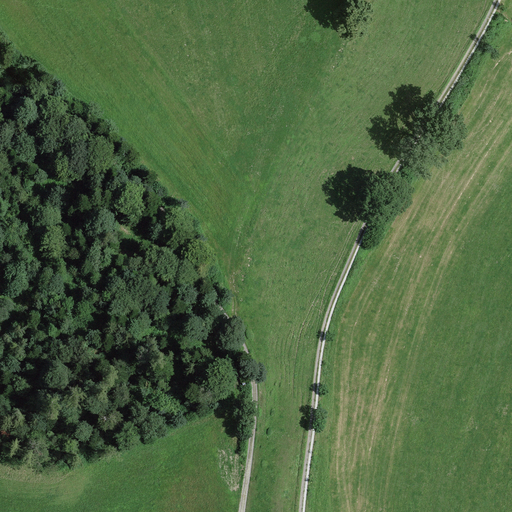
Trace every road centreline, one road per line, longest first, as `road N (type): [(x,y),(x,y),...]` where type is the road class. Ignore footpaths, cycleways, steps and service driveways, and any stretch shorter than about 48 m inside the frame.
road 1 (track): [(497,0),(372,209),(333,301),(301,511)]
road 2 (track): [(0,80),(73,135),(146,210),(247,355),(256,408),(241,511)]
